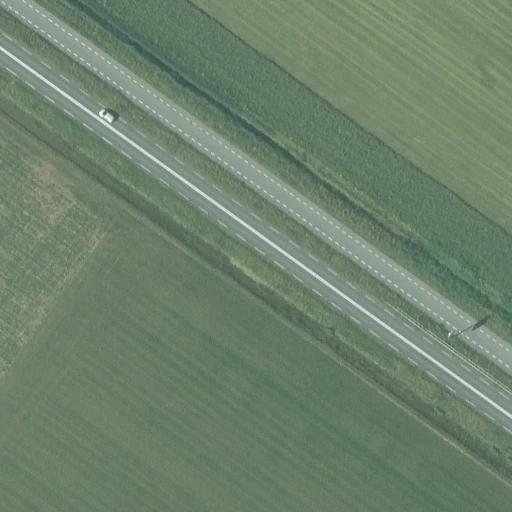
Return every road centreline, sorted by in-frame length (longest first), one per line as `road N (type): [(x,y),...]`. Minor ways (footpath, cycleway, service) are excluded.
road 1 (primary): [(511,418),(0,49)]
road 2 (unclassified): [(9,0),(511,361)]
